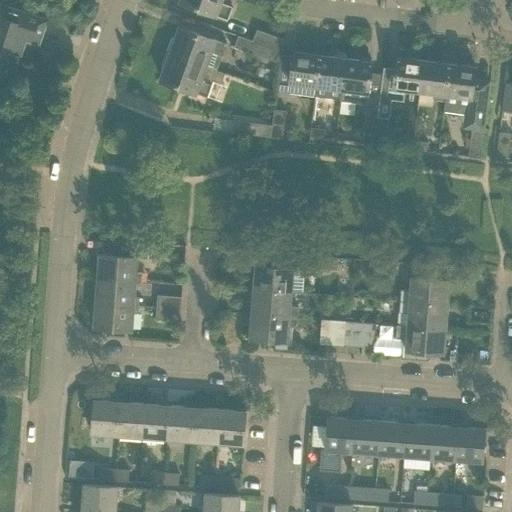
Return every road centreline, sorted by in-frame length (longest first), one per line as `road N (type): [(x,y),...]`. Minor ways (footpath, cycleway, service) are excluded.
road 1 (residential): [(53,351),(72,163),(126,0)]
road 2 (residential): [(291,370),(500,384)]
road 3 (residential): [(484,30),(297,5)]
road 4 (residential): [(41,511),(53,351)]
road 5 (residential): [(282,511),(291,370)]
road 6 (residential): [(53,351),(188,362)]
